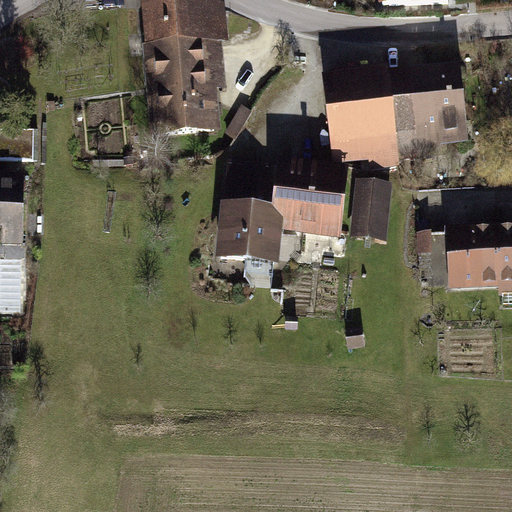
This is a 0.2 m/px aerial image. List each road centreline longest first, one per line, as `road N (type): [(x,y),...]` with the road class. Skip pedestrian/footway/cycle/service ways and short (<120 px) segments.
road 1 (unclassified): [(511,31),(332,41),(223,0)]
road 2 (unknown): [(308,144),(332,41),(354,0)]
